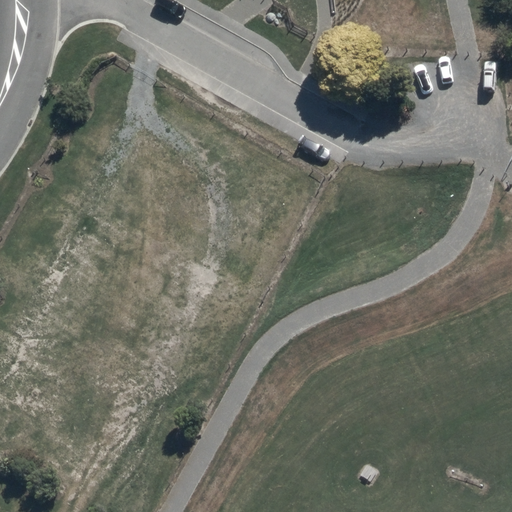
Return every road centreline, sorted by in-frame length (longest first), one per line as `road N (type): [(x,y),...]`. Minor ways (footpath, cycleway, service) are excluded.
road 1 (track): [(101,0),(357,139)]
road 2 (track): [(357,139),(405,148),(465,143),(511,165)]
